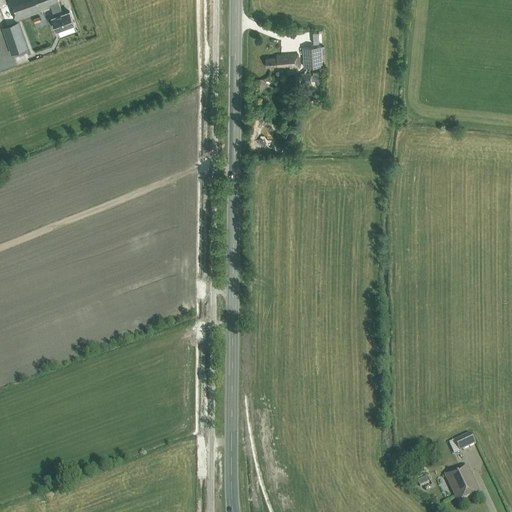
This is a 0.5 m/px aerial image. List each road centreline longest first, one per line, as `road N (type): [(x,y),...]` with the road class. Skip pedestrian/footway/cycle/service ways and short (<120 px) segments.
road 1 (primary): [(252,511),(233,432),(235,0)]
road 2 (unclassified): [(212,0),(209,424),(219,511)]
